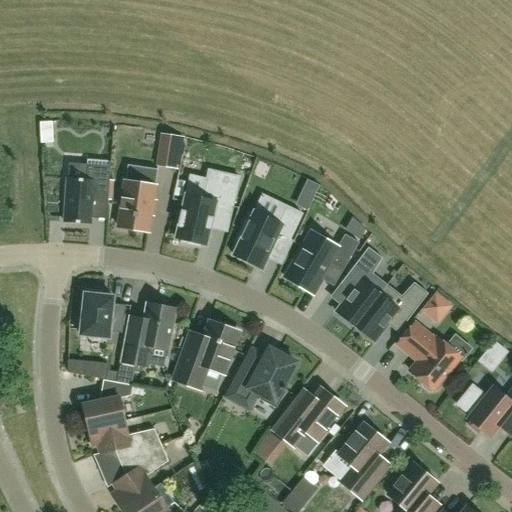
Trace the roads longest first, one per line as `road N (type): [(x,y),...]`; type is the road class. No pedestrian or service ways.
road 1 (residential): [(511,491),(274,307),(174,268),(56,251)]
road 2 (residential): [(56,251),(48,378),(58,454),(84,511)]
